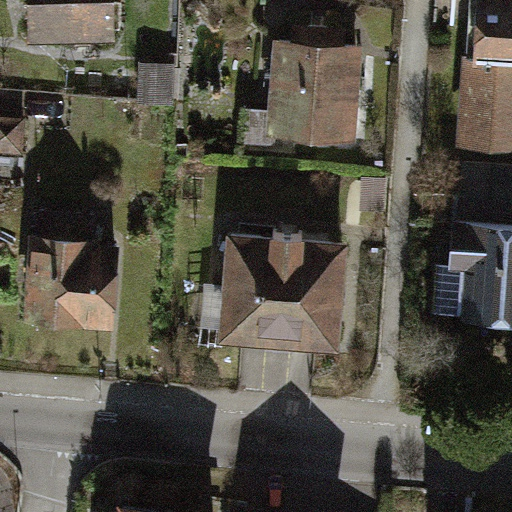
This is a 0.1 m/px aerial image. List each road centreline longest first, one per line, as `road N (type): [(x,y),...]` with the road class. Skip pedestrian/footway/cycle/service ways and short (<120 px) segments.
road 1 (residential): [(419,0),(384,446)]
road 2 (residential): [(61,422),(384,446)]
road 3 (residential): [(384,446),(511,458)]
